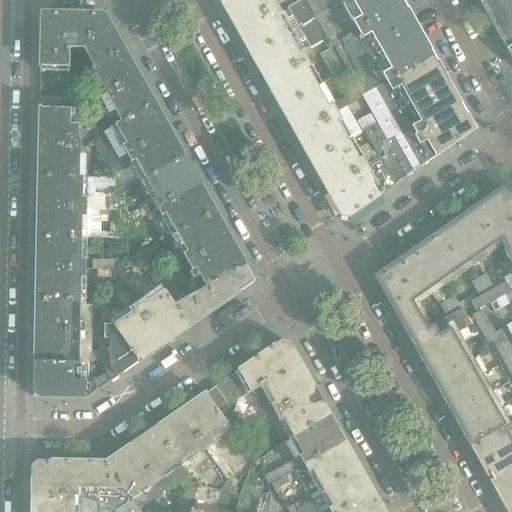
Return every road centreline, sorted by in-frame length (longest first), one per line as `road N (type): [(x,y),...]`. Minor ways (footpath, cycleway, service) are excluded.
road 1 (residential): [(123,0),(289,294)]
road 2 (residential): [(0,436),(100,427),(289,294)]
road 3 (residential): [(335,266),(185,0)]
road 4 (residential): [(475,511),(335,266)]
road 5 (residential): [(289,294),(411,511)]
road 6 (residential): [(511,144),(335,266)]
road 7 (residential): [(3,0),(0,159)]
road 8 (residential): [(433,0),(511,135)]
